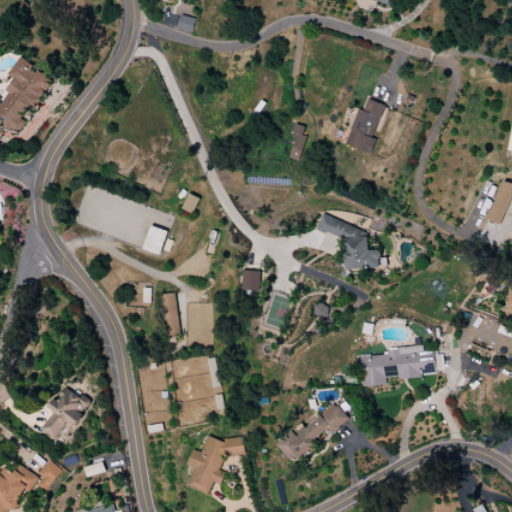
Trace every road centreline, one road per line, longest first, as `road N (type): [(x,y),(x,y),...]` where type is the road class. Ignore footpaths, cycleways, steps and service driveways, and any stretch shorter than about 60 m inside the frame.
road 1 (residential): [(132,0),(128,49),(51,159),(42,211),(54,244),(115,328),(148,511)]
road 2 (residential): [(133,25),(236,47),(281,25),(319,22),(435,60)]
road 3 (residential): [(322,511),(435,452),(481,454),(511,472)]
road 4 (residential): [(54,244),(24,288),(0,364)]
